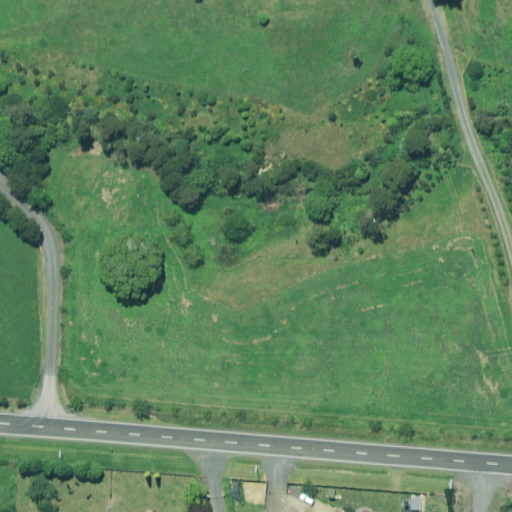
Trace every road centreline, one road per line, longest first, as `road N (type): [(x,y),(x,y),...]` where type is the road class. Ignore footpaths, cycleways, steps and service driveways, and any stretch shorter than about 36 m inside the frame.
road 1 (unclassified): [(511,456),(52,428)]
road 2 (unclassified): [(52,428),(57,258),(39,214),(0,173)]
road 3 (unclassified): [(511,256),(430,0)]
